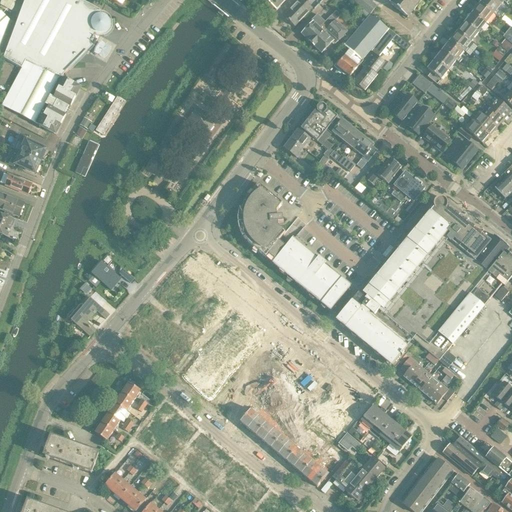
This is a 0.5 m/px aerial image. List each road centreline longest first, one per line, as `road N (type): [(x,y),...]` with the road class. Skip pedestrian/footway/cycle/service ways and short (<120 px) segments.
road 1 (residential): [(0,307),(77,114),(163,0)]
road 2 (tertiary): [(438,428),(196,231)]
road 3 (tertiary): [(102,340),(157,376),(285,491),(328,511)]
road 4 (residential): [(306,195),(313,226),(364,268),(388,238),(344,201),(309,195)]
road 5 (residential): [(20,469),(49,400),(102,340)]
road 6 (residential): [(365,115),(457,0)]
road 7 (tertiary): [(102,340),(196,231)]
road 8 (tertiary): [(365,115),(468,198)]
road 9 (tertiary): [(310,81),(294,58),(221,0)]
